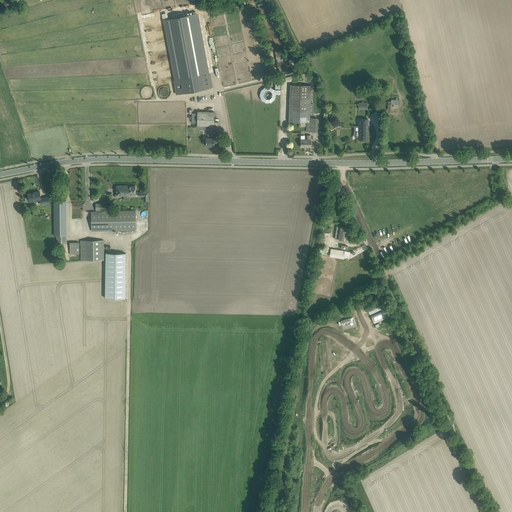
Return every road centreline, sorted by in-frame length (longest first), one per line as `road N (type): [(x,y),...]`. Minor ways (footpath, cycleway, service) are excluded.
road 1 (tertiary): [(511,159),(76,161),(0,175)]
road 2 (track): [(490,511),(343,169)]
road 3 (track): [(130,245),(125,511)]
